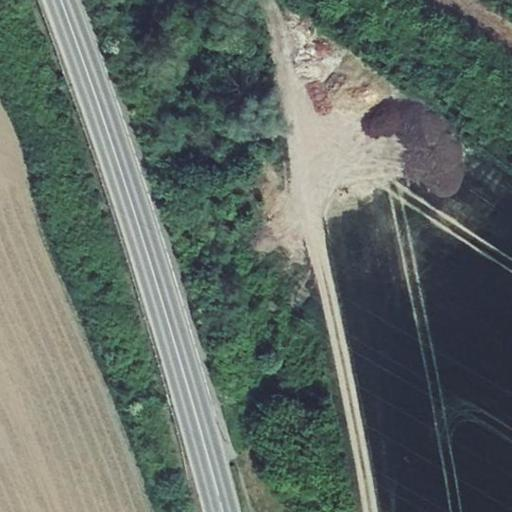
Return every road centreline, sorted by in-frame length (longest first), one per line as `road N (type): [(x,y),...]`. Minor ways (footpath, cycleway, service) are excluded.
road 1 (secondary): [(222,511),(138,223),(60,0)]
road 2 (track): [(262,0),(276,19),(371,511)]
